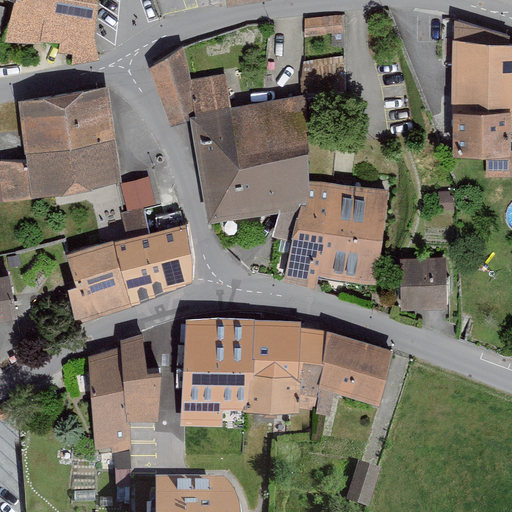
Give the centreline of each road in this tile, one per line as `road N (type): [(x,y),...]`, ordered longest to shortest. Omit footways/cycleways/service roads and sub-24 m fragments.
road 1 (residential): [(231,287),(332,308),(511,378)]
road 2 (residential): [(0,392),(135,319),(231,287)]
road 3 (residential): [(123,64),(203,249),(231,287)]
road 4 (residential): [(123,64),(181,28),(307,0)]
road 5 (unknown): [(354,0),(370,135)]
road 6 (residential): [(0,92),(123,64)]
